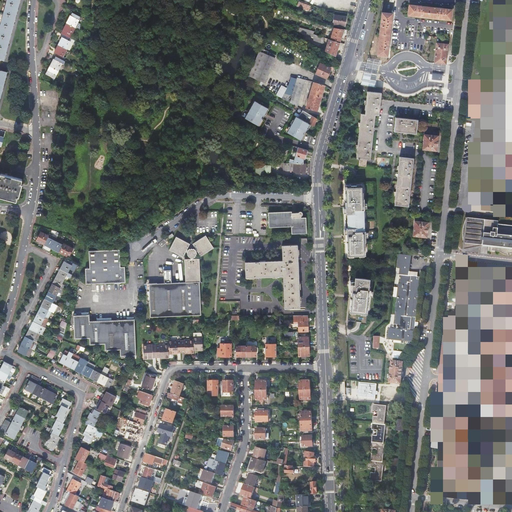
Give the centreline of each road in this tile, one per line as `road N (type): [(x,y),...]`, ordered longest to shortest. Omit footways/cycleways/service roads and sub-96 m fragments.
road 1 (residential): [(120,511),(169,370),(247,367)]
road 2 (secondary): [(318,197),(321,152),(366,0)]
road 3 (residential): [(318,197),(215,196),(135,247)]
road 4 (secondary): [(325,366),(318,197)]
road 5 (residential): [(247,367),(247,444),(224,511)]
road 6 (secondary): [(331,511),(325,366)]
road 7 (residential): [(7,355),(54,261),(24,247)]
road 8 (residential): [(29,366),(84,395),(63,463)]
